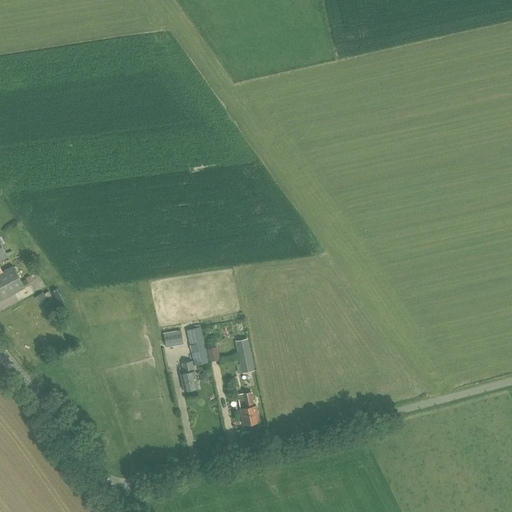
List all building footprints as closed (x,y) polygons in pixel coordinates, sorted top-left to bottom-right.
[(6,253),(0,241),(0,300),(29,285),(26,280),(22,282),(13,266),(3,271),(0,266),(0,260),(8,256),(14,253),(12,250),(6,253)] [(54,298),(48,291),(44,294),(43,292),(35,297),(43,309),(51,304),(49,301),(54,298)] [(194,365),(209,362),(201,327),(187,330),(194,365)] [(166,347),(184,344),(181,329),(164,333),(166,347)] [(242,373),(255,370),(248,338),(247,338),(235,341),(242,373)] [(216,359),(223,358),(222,345),(214,346),(216,359)] [(184,391),(198,388),(192,361),(182,363),(184,373),(181,374),(184,391)] [(254,406),(251,391),(238,394),(240,408),(244,425),(259,422),(256,405),(254,406)]
